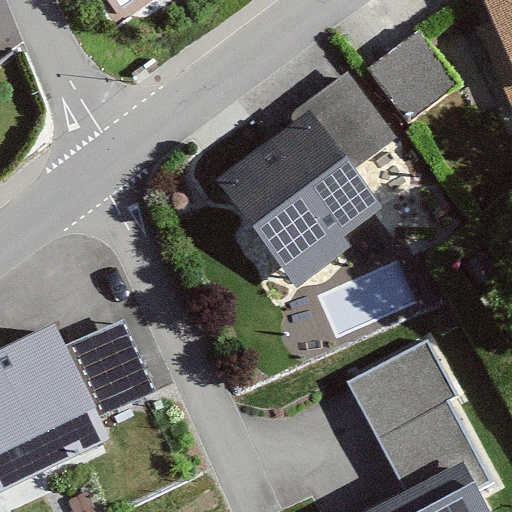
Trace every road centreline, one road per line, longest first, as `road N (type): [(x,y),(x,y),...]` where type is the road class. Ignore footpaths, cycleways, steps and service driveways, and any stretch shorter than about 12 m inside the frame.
road 1 (residential): [(318,0),(104,159)]
road 2 (residential): [(39,0),(104,159)]
road 3 (residential): [(104,159),(0,238)]
